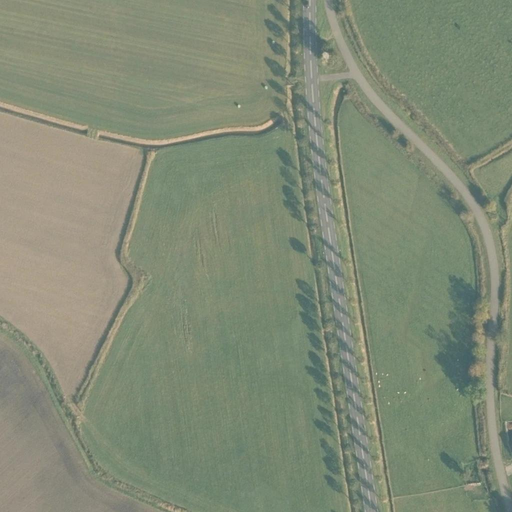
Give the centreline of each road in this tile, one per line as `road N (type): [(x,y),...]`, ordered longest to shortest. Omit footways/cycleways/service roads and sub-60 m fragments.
road 1 (unclassified): [(510,511),(493,442),(486,242),(445,174),(355,78),(328,0)]
road 2 (primary): [(372,511),(317,150),(310,0)]
